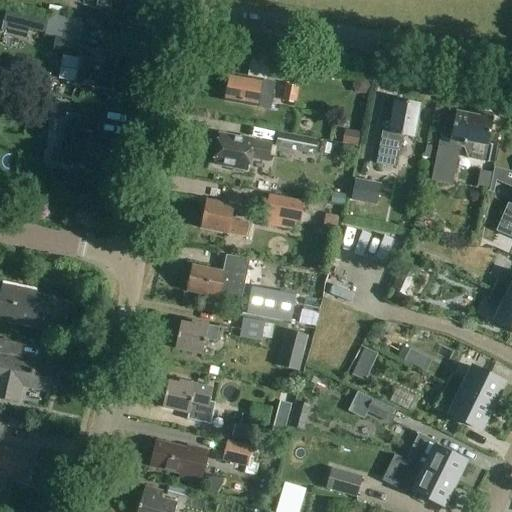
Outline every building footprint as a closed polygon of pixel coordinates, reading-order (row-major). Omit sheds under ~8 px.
[(68,0),(68,2),(89,6),(89,9),(102,12),(103,8),(123,12),(124,8),(128,9),(129,0),(68,0)] [(7,9),(3,24),(29,30),(44,35),(48,20),(7,9)] [(3,24),(0,33),(26,40),(29,30),(3,24)] [(76,85),(110,91),(117,56),(78,49),(79,42),(56,38),(53,54),(81,59),(76,85)] [(225,102),(257,108),(270,110),(271,100),(274,84),(230,76),(225,102)] [(50,92),(52,82),(34,77),(31,87),(50,92)] [(0,83),(0,106),(28,113),(32,91),(0,83)] [(296,104),(298,87),(285,85),(282,102),(296,104)] [(414,139),(420,106),(394,101),(388,134),(382,133),(377,164),(397,168),(403,136),(414,139)] [(457,113),(453,132),(442,130),(436,158),(453,161),(455,147),(464,149),(468,159),(489,163),(492,145),(487,144),(493,117),(480,115),(480,118),(457,113)] [(52,148),(49,164),(96,173),(103,135),(96,133),(98,120),(66,114),(59,150),(52,148)] [(357,147),(360,133),(345,130),(342,144),(357,147)] [(275,147),(300,152),(298,161),(309,163),(311,155),(315,155),(318,141),(278,133),(275,147)] [(213,165),(233,169),(234,173),(242,174),(245,171),(247,172),(250,159),(268,162),(271,145),(254,142),(254,141),(241,138),(241,140),(219,136),(213,165)] [(511,173),(494,169),(489,192),(493,193),(495,181),(511,188),(511,173)] [(461,173),(458,181),(479,188),(482,181),(461,173)] [(279,182),(268,180),(265,192),(276,194),(279,182)] [(355,181),(351,201),(376,206),(380,185),(355,181)] [(269,196),(265,216),(268,217),(295,223),(298,223),(303,203),(269,196)] [(229,234),(245,238),(248,224),(231,221),(234,207),(206,201),(200,230),(228,235),(229,234)] [(321,203),(320,211),(348,214),(348,206),(321,203)] [(338,234),(341,217),(325,215),(323,232),(338,234)] [(436,224),(428,220),(424,228),(431,232),(436,224)] [(192,267),(187,292),(218,299),(219,297),(240,301),(247,273),(224,268),(223,273),(192,267)] [(395,279),(390,289),(399,293),(404,295),(405,295),(409,285),(395,279)] [(492,291),(511,300),(511,285),(511,288),(497,281),(492,291)] [(0,299),(0,321),(62,334),(68,307),(35,299),(36,290),(4,283),(0,299)] [(261,318),(265,293),(251,290),(246,315),(261,318)] [(511,300),(492,291),(488,301),(501,307),(494,321),(511,329),(511,300)] [(280,296),(275,320),(290,323),(295,299),(280,296)] [(301,311),(298,324),(315,327),(318,314),(301,311)] [(241,337),(262,342),(265,324),(244,320),(241,337)] [(218,329),(191,323),(191,326),(180,323),(175,350),(202,356),(205,340),(215,342),(218,329)] [(287,331),(278,367),(298,372),(307,337),(287,331)] [(345,347),(365,344),(362,331),(342,335),(345,347)] [(49,394),(54,368),(9,359),(13,343),(0,340),(0,399),(19,404),(22,389),(49,394)] [(364,349),(358,361),(372,367),(377,355),(364,349)] [(409,351),(404,362),(411,365),(417,354),(409,351)] [(172,370),(175,359),(148,352),(145,367),(160,371),(161,367),(172,370)] [(219,369),(210,367),(208,374),(217,377),(219,369)] [(446,385),(492,407),(504,384),(472,368),(465,382),(451,375),(446,385)] [(193,400),(202,402),(209,404),(212,390),(179,383),(178,385),(168,383),(162,409),(189,415),(193,400)] [(481,431),(492,407),(446,385),(441,395),(455,401),(448,415),(481,431)] [(366,412),(386,422),(392,409),(372,400),(366,412)] [(291,405),(280,402),(271,437),(282,440),(291,405)] [(302,431),(306,419),(292,415),(289,428),(300,431),(302,431)] [(230,435),(233,423),(213,418),(211,431),(230,435)] [(179,478),(201,484),(208,456),(186,451),(186,450),(156,442),(150,468),(180,476),(179,478)] [(227,442),(222,461),(246,468),(248,459),(251,448),(227,442)] [(409,461),(455,484),(467,460),(434,444),(427,458),(414,451),(409,461)] [(26,480),(28,471),(26,471),(30,456),(0,448),(0,476),(23,482),(24,479),(26,480)] [(251,448),(248,459),(256,461),(259,450),(251,448)] [(409,461),(404,471),(418,478),(411,492),(443,507),(455,484),(409,461)] [(362,477),(331,469),(326,490),(356,498),(362,477)] [(206,481),(203,492),(217,495),(222,485),(223,480),(211,477),(206,481)] [(174,511),(158,506),(160,499),(162,493),(144,488),(142,494),(136,511),(174,511)]
